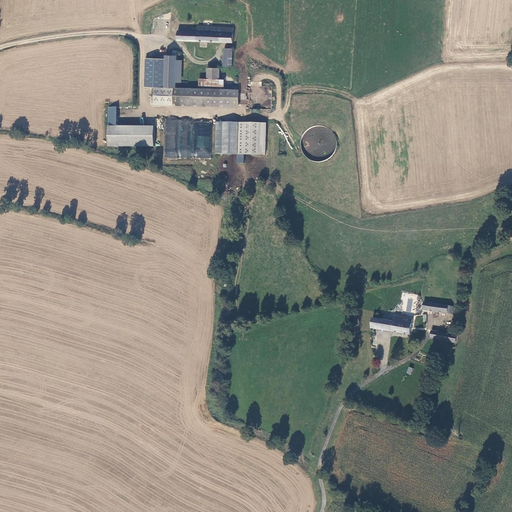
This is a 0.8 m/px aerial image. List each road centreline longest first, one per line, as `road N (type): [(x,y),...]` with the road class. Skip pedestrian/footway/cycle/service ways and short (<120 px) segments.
road 1 (unclassified): [(321,511),(320,462),(337,409),(392,366)]
road 2 (unclassified): [(0,46),(83,31),(143,35)]
